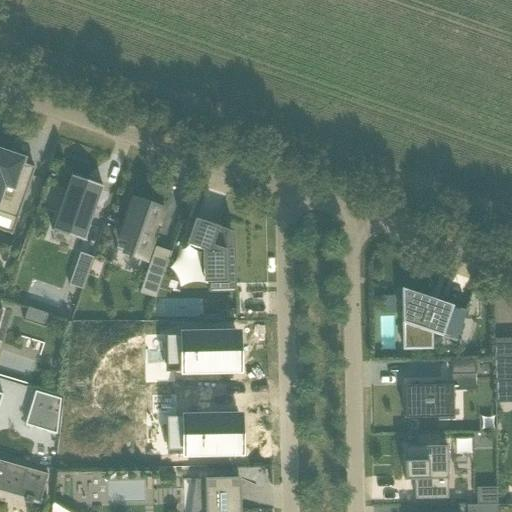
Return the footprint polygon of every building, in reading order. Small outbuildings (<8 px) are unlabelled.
[(0,214),(17,220),(35,169),(22,164),(23,160),(0,151),(0,214)] [(82,241),(84,242),(103,187),(101,187),(100,189),(72,179),(73,177),(71,176),(52,231),(54,232),(56,226),(84,235),(82,241)] [(149,264),(150,264),(158,242),(157,242),(167,214),(134,203),(134,202),(134,201),(133,201),(126,223),(121,238),(137,243),(132,256),(149,262),(149,263),(149,264)] [(232,280),(231,260),(231,245),(225,245),(218,228),(219,227),(196,219),(187,244),(203,250),(204,282),(226,281),(232,281),(232,280)] [(166,270),(150,264),(139,294),(156,299),(166,270)] [(82,290),(85,281),(72,276),(69,285),(82,290)] [(402,295),(403,351),(432,350),(432,334),(456,342),(466,312),(437,302),(435,306),(402,295)] [(23,321),(45,328),(50,314),(28,307),(23,321)] [(237,371),(236,334),(174,335),(165,345),(165,364),(174,373),(237,371)] [(511,339),(493,340),(494,382),(511,382),(511,339)] [(451,361),(451,375),(475,375),(475,361),(451,361)] [(452,385),(404,386),(404,419),(452,418),(452,385)] [(36,392),(26,426),(57,435),(61,400),(36,392)] [(163,396),(163,414),(187,413),(187,395),(163,396)] [(239,454),(238,417),(176,418),(167,428),(167,447),(176,456),(239,454)] [(405,481),(415,481),(415,500),(448,499),(447,447),(404,448),(405,481)] [(233,479),(203,480),(203,511),(240,511),(240,510),(240,479),(233,479)] [(497,504),(497,488),(476,488),(477,505),(497,504)]
